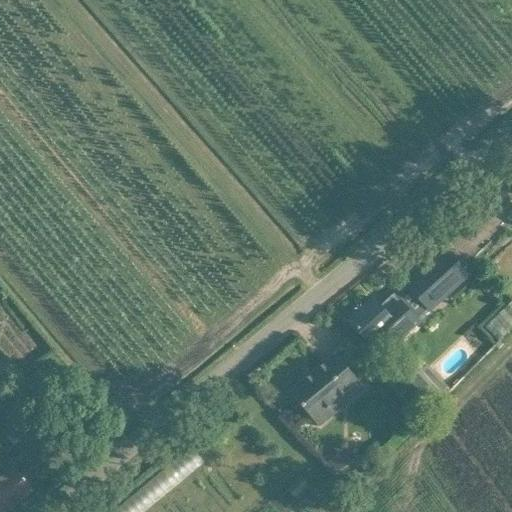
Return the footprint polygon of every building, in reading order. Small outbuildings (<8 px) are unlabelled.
[(432,260),(405,285),(418,300),(429,311),(456,287),(469,275),(445,248),(432,260)] [(418,321),(408,309),(394,295),(381,307),(372,297),(347,320),(369,344),(379,335),(390,347),(418,321)] [(511,312),(492,330),(505,344),(511,337),(511,312)] [(364,389),(348,369),(335,353),(289,391),(318,427),(364,389)] [(419,414),(447,387),(426,365),(409,383),(423,397),(412,407),(419,414)] [(325,465),(341,485),(361,470),(346,449),(325,465)] [(0,511),(5,511),(33,490),(20,474),(14,466),(0,477),(0,511)] [(302,511),(303,511),(322,497),(312,485),(293,501),(302,511)]
